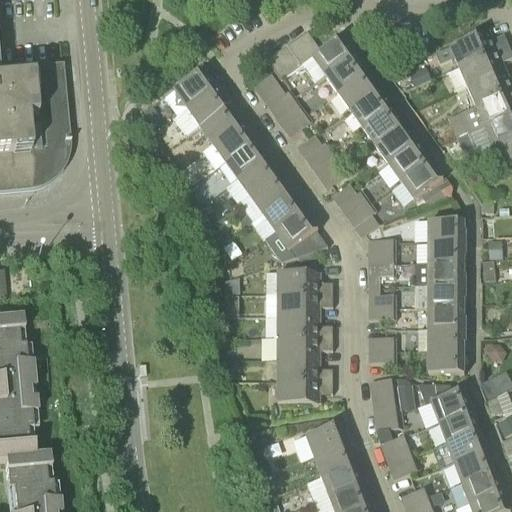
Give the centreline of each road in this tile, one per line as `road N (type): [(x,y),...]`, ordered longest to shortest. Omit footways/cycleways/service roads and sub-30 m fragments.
road 1 (residential): [(387,511),(355,402),(355,279),(347,254),(226,87),(244,51),(298,20),(507,9)]
road 2 (tertiary): [(137,511),(107,225)]
road 3 (tertiary): [(107,225),(87,0)]
